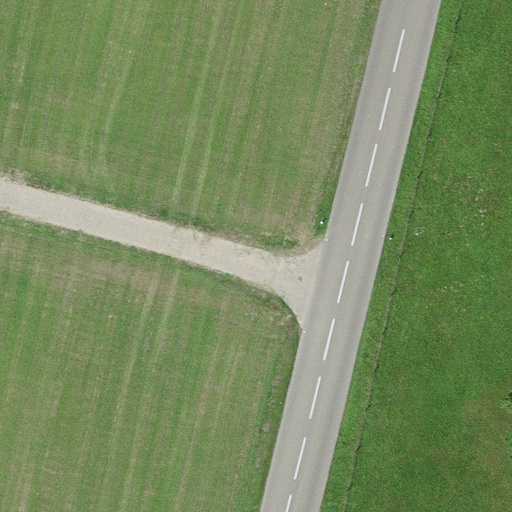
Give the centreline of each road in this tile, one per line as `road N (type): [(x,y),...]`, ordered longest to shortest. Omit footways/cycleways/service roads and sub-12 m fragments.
road 1 (secondary): [(412,0),(287,511)]
road 2 (track): [(342,289),(0,193)]
